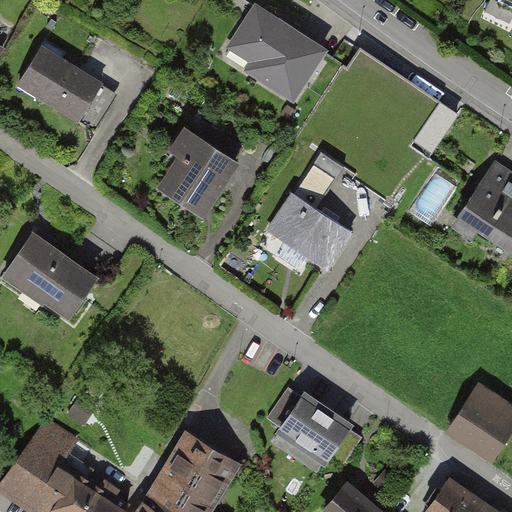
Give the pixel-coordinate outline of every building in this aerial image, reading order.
[(226,51),(251,67),(246,75),(294,105),(328,50),(255,4),(226,51)] [(67,53),(46,40),(23,77),(42,89),(38,95),(79,121),(80,120),(95,129),(114,100),(76,77),(80,70),(63,60),(67,53)] [(456,114),(376,65),(349,109),(429,158),(456,114)] [(244,150),(194,118),(173,150),(183,156),(161,189),(202,215),(244,150)] [(345,167),(322,152),(273,226),(291,238),(280,256),(300,269),(308,257),(327,269),(353,232),(318,208),(345,167)] [(511,179),(495,168),(458,224),(511,259),(511,179)] [(90,274),(33,235),(5,274),(26,288),(30,283),(47,295),(45,298),(70,315),(84,295),(78,291),(90,274)] [(511,404),(478,383),(450,427),(495,455),(511,428),(511,404)] [(349,426),(304,396),(303,398),(289,389),(269,418),(284,428),(282,429),(326,459),(327,457),(341,467),(361,438),(347,428),(349,426)] [(47,420),(7,479),(55,511),(122,511),(128,504),(114,495),(118,489),(104,480),(101,486),(63,461),(77,440),(47,420)] [(137,511),(208,511),(238,463),(187,434),(144,503),(137,511)] [(497,511),(450,479),(426,511),(497,511)] [(379,511),(348,485),(325,511),(379,511)]
